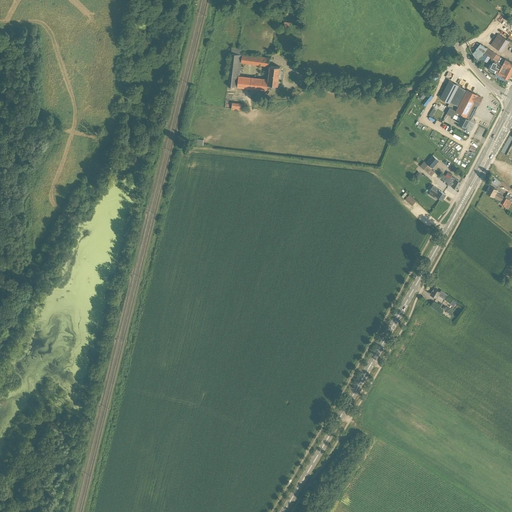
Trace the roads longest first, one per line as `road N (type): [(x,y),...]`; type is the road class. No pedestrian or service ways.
road 1 (primary): [(283,511),(511,110)]
road 2 (track): [(173,0),(158,22),(127,134),(118,134),(0,338)]
road 3 (unclassified): [(297,78),(411,86),(454,37)]
